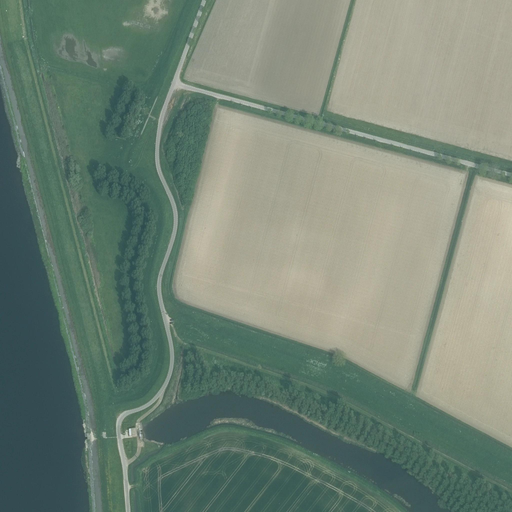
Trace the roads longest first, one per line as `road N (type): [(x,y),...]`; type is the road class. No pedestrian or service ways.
road 1 (track): [(165,322),(183,343),(326,393),(511,492)]
road 2 (unclassified): [(511,175),(173,83)]
road 3 (unclassified): [(173,83),(156,153),(175,214),(159,278),(165,322)]
road 4 (unclassified): [(128,511),(118,424),(155,398),(169,376),(165,322)]
